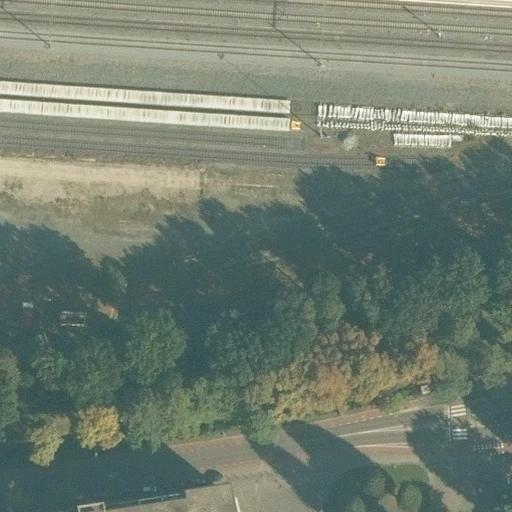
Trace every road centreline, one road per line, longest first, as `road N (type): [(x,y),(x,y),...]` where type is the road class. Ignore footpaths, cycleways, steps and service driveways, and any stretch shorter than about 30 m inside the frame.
road 1 (residential): [(511,244),(57,357),(0,346)]
road 2 (tertiary): [(0,489),(344,436)]
road 3 (tertiary): [(501,403),(344,436)]
road 4 (tertiary): [(344,436),(493,431)]
